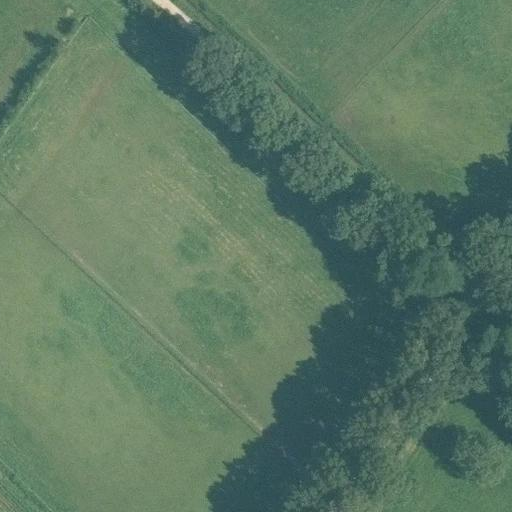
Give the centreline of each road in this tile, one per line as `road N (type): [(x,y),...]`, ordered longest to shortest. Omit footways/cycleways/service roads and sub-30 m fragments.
road 1 (track): [(151,0),(472,297)]
road 2 (track): [(311,511),(472,297)]
